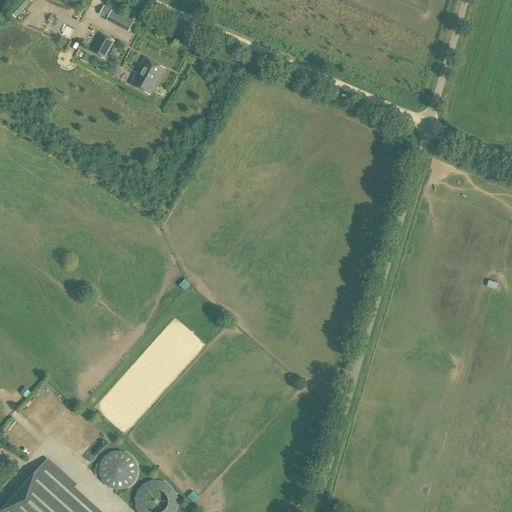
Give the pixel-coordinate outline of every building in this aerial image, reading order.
[(30,0),(20,0),(9,12),(16,18),(32,1),(30,0)] [(111,10),(104,6),(99,14),(107,18),(111,10)] [(112,11),(107,20),(108,20),(122,28),(128,31),(133,22),(132,22),(126,19),(112,11)] [(114,41),(100,33),(90,52),(105,60),(114,41)] [(150,95),(164,69),(144,57),(130,84),(150,95)] [(93,440),(83,452),(88,456),(98,444),(93,440)] [(117,490),(125,489),(132,484),(137,476),(138,468),(134,460),(128,454),(120,451),(111,452),(104,457),(100,465),(99,473),(102,481),(109,487),(117,490)] [(99,511),(72,487),(74,485),(46,460),(0,511),(99,511)] [(176,504),(175,499),(174,495),(172,491),(168,488),(166,486),(162,484),(157,483),(154,483),(149,484),(146,485),(142,487),(140,490),(137,494),(136,497),(135,501),(135,504),(135,509),(136,511),(173,511),(174,511),(175,508),(176,504)]
